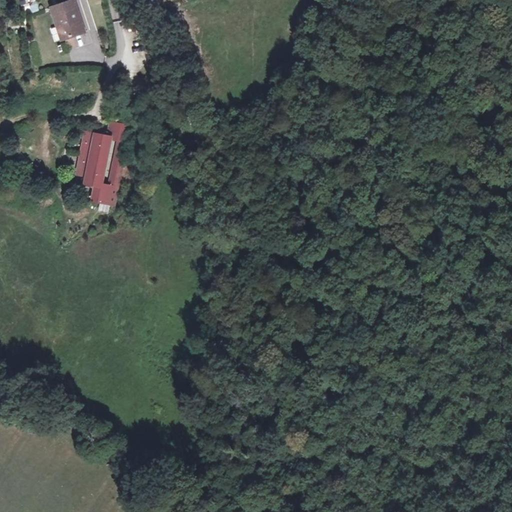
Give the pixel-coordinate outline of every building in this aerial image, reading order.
[(88,34),(78,2),(55,9),(60,26),(64,24),(70,40),(84,35),(88,34)] [(68,40),(70,40),(64,24),(60,26),(65,41),(68,40)] [(84,35),(70,40),(68,40),(71,50),(87,44),(84,35)] [(113,125),(110,139),(112,140),(121,142),(112,189),(120,191),(133,129),(113,125)] [(96,188),(93,202),(117,208),(120,191),(112,189),(102,187),(112,140),(110,139),(96,136),(87,134),(78,177),(87,179),(85,185),(96,188)]
